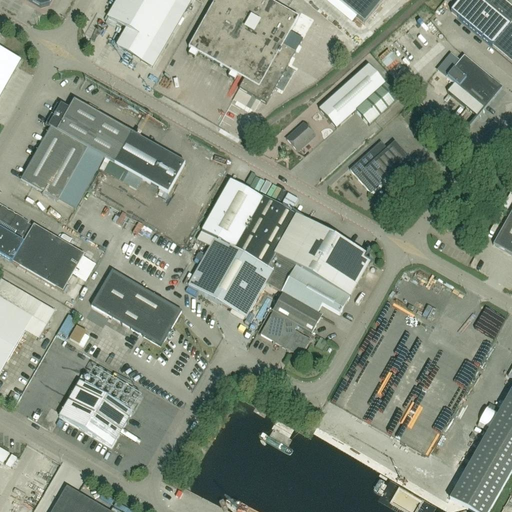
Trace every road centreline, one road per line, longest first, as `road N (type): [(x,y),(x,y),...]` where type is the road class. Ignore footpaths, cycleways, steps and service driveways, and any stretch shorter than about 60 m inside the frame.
road 1 (unclassified): [(137,495),(224,351),(318,390),(405,248)]
road 2 (unclassified): [(405,248),(56,47)]
road 3 (unclassified): [(405,248),(511,119)]
road 4 (unclassified): [(137,495),(0,414)]
road 5 (unknown): [(232,349),(123,255)]
road 6 (unclassified): [(511,307),(405,248)]
